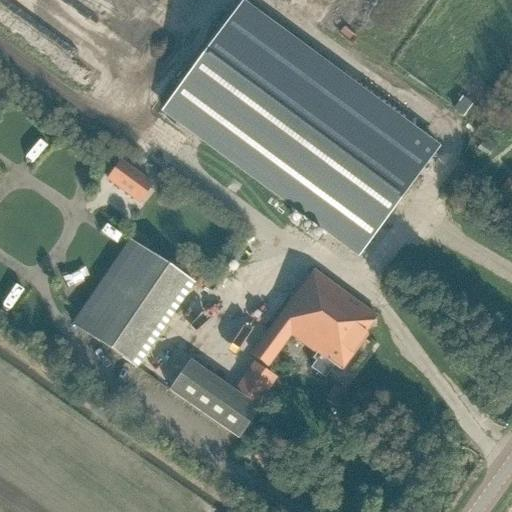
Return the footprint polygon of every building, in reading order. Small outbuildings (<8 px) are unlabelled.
[(160,112),(357,257),(439,148),(243,3),(160,112)] [(462,99),(453,112),(463,119),(472,106),(462,99)] [(121,163),(107,181),(139,204),(152,186),(121,163)] [(511,174),(495,197),(509,207),(511,202),(511,174)] [(130,241),(71,325),(136,370),(194,285),(158,260),(130,241)] [(351,326),(364,336),(377,320),(315,274),(252,357),(267,368),(290,337),(292,338),(305,321),(337,345),(351,326)] [(305,321),(292,338),(320,359),(312,370),(325,381),(334,369),(340,373),(366,338),(364,336),(351,326),(337,345),(305,321)] [(191,361),(169,392),(238,440),(259,409),(255,406),(274,379),(254,364),(234,392),(191,361)] [(334,387),(324,400),(335,408),(345,395),(334,387)]
